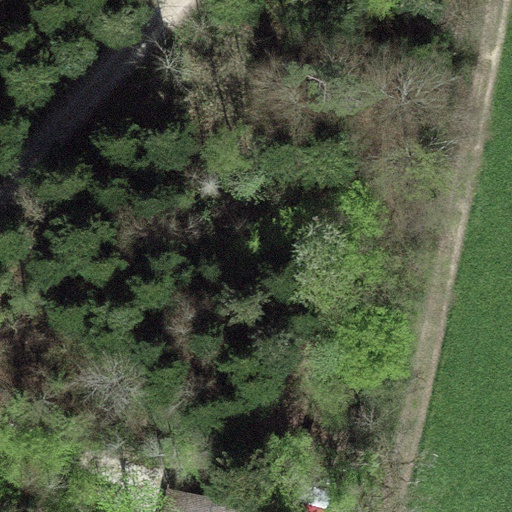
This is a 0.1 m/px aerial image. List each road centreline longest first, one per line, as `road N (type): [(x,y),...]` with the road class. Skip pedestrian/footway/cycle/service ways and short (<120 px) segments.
road 1 (track): [(505,0),(382,511)]
road 2 (track): [(0,193),(176,0)]
road 3 (track): [(0,418),(139,483),(138,511)]
